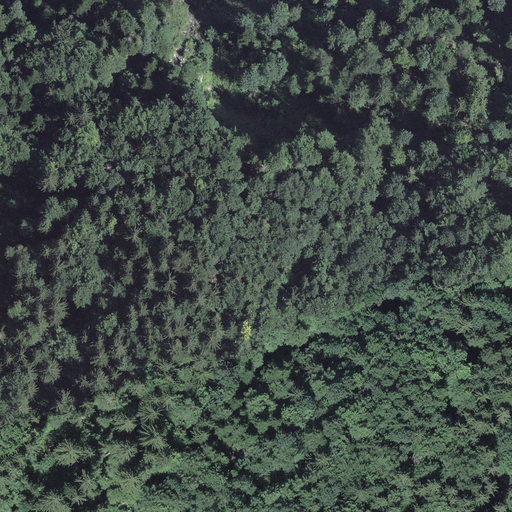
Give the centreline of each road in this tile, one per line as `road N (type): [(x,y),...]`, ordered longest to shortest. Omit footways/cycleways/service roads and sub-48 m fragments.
road 1 (motorway): [(135,0),(424,511)]
road 2 (motorway): [(511,444),(267,0)]
